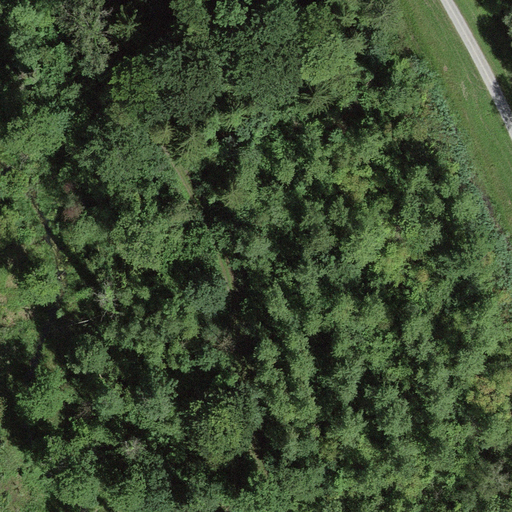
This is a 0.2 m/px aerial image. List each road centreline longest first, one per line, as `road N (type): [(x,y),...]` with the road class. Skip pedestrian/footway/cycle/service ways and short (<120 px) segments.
road 1 (track): [(80,0),(134,97),(187,162),(244,338),(271,511)]
road 2 (track): [(445,0),(511,132)]
